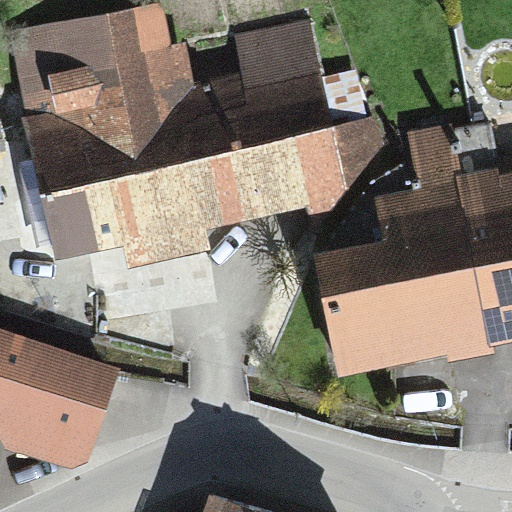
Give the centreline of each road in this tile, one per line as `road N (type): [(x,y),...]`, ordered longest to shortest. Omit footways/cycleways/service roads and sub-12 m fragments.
road 1 (tertiary): [(54,511),(178,456),(212,449),(274,458),(408,511)]
road 2 (unknown): [(212,449),(226,322),(293,248)]
